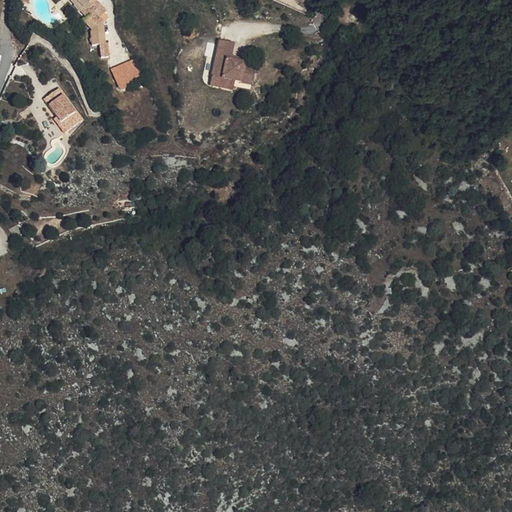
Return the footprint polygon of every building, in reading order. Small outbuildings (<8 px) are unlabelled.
[(73,0),(87,15),(94,8),(90,4),(87,8),(79,0),(73,0)] [(102,17),(94,8),(87,15),(84,18),(90,25),(90,42),(103,42),(102,17)] [(240,68),(256,71),(259,56),(248,54),(249,49),(243,48),(236,46),(236,42),(238,29),(224,26),(217,63),(226,65),(225,69),(239,72),(240,68)] [(135,58),(111,69),(119,88),(144,77),(135,58)] [(226,65),(217,63),(215,72),(238,77),(239,72),(225,69),(226,65)] [(63,83),(48,94),(61,112),(64,117),(62,119),(69,128),(87,114),(81,105),(79,107),(66,91),(68,90),(63,83)]
